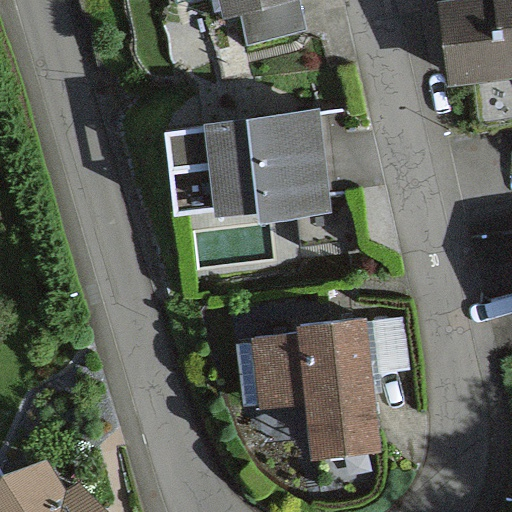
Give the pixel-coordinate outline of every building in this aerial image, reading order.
[(213,0),(216,13),(233,9),(240,42),(303,28),(297,0),(213,0)] [(511,0),(429,0),(440,85),(511,76),(511,0)] [(326,210),(324,194),(348,191),(339,108),(314,111),(313,108),(196,120),(197,126),(160,130),(170,213),(206,209),(206,214),(248,209),(249,218),(326,210)] [(407,371),(402,316),(373,319),(378,373),(407,371)] [(301,458),(375,451),(361,317),(288,325),(289,332),(248,336),(255,408),(296,403),(301,458)] [(0,511),(105,511),(75,484),(63,490),(39,460),(0,470),(0,511)]
